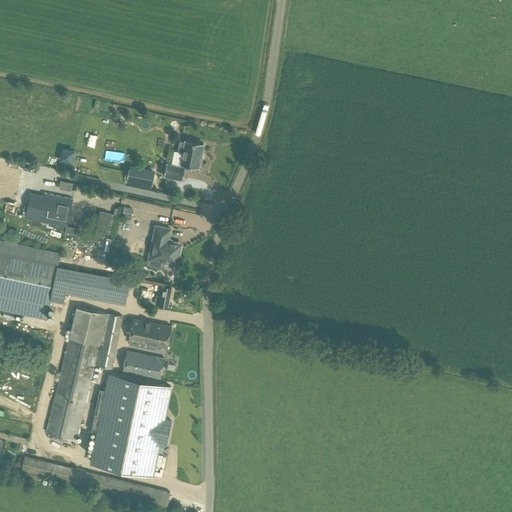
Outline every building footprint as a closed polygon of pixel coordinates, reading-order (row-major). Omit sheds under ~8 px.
[(155,114),(153,121),(176,126),(178,119),(155,114)] [(131,137),(122,136),(121,146),(129,148),(129,155),(144,157),(146,140),(137,139),(138,133),(131,132),(131,137)] [(62,150),(63,138),(49,136),(48,149),(62,150)] [(199,168),(204,143),(186,140),(185,142),(180,141),(178,150),(183,151),(180,167),(166,164),(164,176),(183,180),(185,168),(185,165),(199,168)] [(23,158),(24,152),(12,150),(10,155),(23,158)] [(151,189),(153,176),(132,171),(129,185),(151,189)] [(12,206),(10,218),(22,220),(26,221),(27,218),(67,227),(73,199),(45,193),(45,196),(32,194),(29,208),(25,207),(24,208),(12,206)] [(122,215),(130,217),(132,209),(123,207),(122,215)] [(115,215),(110,213),(105,233),(111,234),(115,215)] [(155,226),(149,255),(164,259),(163,263),(178,266),(180,257),(179,256),(181,244),(173,242),(172,240),(168,239),(170,229),(155,226)] [(99,246),(105,247),(108,235),(101,234),(99,246)] [(0,240),(0,307),(47,317),(51,299),(64,301),(66,293),(124,304),(128,285),(56,270),(60,253),(0,240)] [(158,294),(157,303),(168,304),(171,286),(163,285),(162,295),(158,294)] [(76,305),(46,431),(76,439),(107,312),(76,305)] [(109,313),(99,365),(112,368),(123,316),(109,313)] [(134,318),(130,339),(166,346),(170,325),(134,318)] [(126,351),(123,370),(161,377),(164,358),(126,351)] [(98,433),(92,463),(135,472),(134,474),(139,475),(140,473),(147,474),(147,477),(152,478),(160,442),(167,444),(172,419),(164,418),(171,383),(162,381),(162,383),(136,378),(136,375),(124,373),(124,375),(116,374),(116,371),(111,370),(107,389),(100,387),(91,431),(98,433)] [(69,459),(84,462),(86,457),(70,453),(69,459)] [(24,456),(20,474),(41,479),(42,473),(167,504),(170,492),(24,456)]
